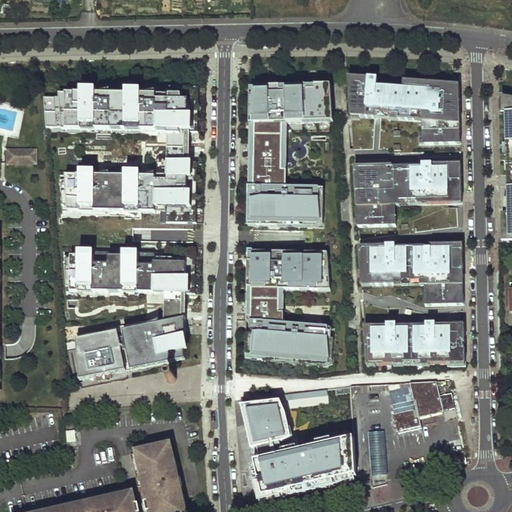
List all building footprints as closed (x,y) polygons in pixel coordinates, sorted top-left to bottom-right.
[(351,85),(348,85),(349,114),(358,115),(357,117),(374,118),(374,113),(398,115),(397,120),(414,121),(413,117),(420,117),(420,122),(421,134),(423,134),(424,145),(456,144),(455,134),(459,134),(459,117),(455,117),(455,109),(458,108),(458,86),(402,82),(402,88),(376,86),(377,80),(351,78),(351,85)] [(332,121),(330,85),(279,86),(279,91),(269,91),(269,87),(255,87),(254,96),(250,96),(249,123),(254,123),(254,135),(282,135),(282,122),(287,122),(332,121)] [(166,223),(196,224),(197,163),(185,163),(185,133),(197,133),(198,88),(169,87),(168,98),(157,98),(157,92),(142,92),(142,96),(112,96),(111,92),(97,91),(96,95),(61,95),(61,99),(44,99),(46,128),(62,128),(62,131),(168,133),(167,163),(167,178),(166,178),(166,177),(157,176),(157,178),(156,178),(156,173),(141,173),(140,178),(110,177),(110,173),(95,173),(95,177),(60,176),(63,211),(155,213),(156,208),(166,209),(166,223)] [(511,99),(505,98),(505,102),(502,102),(502,115),(506,115),(506,145),(503,144),(503,155),(506,155),(507,175),(507,187),(508,215),(501,215),(502,240),(511,239),(511,99)] [(286,155),(287,135),(282,135),(254,135),(249,135),(249,155),(254,155),(282,155),(286,155)] [(35,161),(35,149),(8,149),(8,161),(35,161)] [(249,169),(248,195),(253,195),(262,195),(262,186),(286,187),(286,169),(281,169),(282,155),(254,155),(253,169),(249,169)] [(386,167),(353,168),(353,175),(360,174),(360,176),(360,186),(354,186),(356,208),(361,207),(361,217),(357,218),(357,228),(395,227),(395,217),(390,217),(390,201),(417,200),(418,205),(451,204),(451,191),(461,190),(460,175),(455,175),(455,165),(417,166),(417,167),(417,171),(387,172),(386,168),(386,167)] [(262,195),(253,195),(253,199),(262,197),(268,197),(268,191),(276,192),(276,191),(313,192),(313,198),(323,198),(324,187),(286,187),(262,186),(262,195)] [(461,190),(451,191),(451,204),(461,204),(461,190)] [(323,225),(323,198),(313,198),(313,192),(276,191),(276,192),(276,198),(268,197),(262,197),(253,199),(248,200),(248,225),(257,225),(256,230),(277,230),(277,224),(323,225)] [(394,205),(418,205),(417,200),(390,201),(390,217),(395,217),(394,205)] [(359,248),(359,255),(364,254),(364,264),(360,265),(361,282),(394,282),(394,278),(429,277),(429,296),(425,296),(425,306),(463,305),(463,276),(457,276),(457,265),(462,265),(462,258),(456,258),(456,252),(462,252),(462,246),(430,246),(430,248),(395,248),(395,247),(386,247),(387,252),(380,252),(380,247),(359,248)] [(80,381),(185,358),(186,319),(182,319),(183,294),(195,295),(196,249),(166,249),(165,264),(154,263),(154,254),(139,253),(138,258),(109,256),(109,253),(94,253),(94,257),(64,256),(67,293),(165,294),(164,323),(159,324),(158,318),(150,320),(151,326),(111,333),(110,330),(96,332),(97,337),(77,342),(80,381)] [(329,289),(327,261),(318,261),(318,256),(308,256),(308,261),(298,261),(298,256),(287,256),(287,260),(277,260),(277,256),(253,255),(252,255),(252,265),(247,264),(247,291),(252,291),(251,304),(279,305),(279,293),(284,293),(299,293),(299,288),(309,288),(309,294),(318,294),(318,289),(329,289)] [(394,278),(394,282),(425,282),(425,296),(429,296),(429,277),(394,278)] [(284,316),(284,305),(279,305),(251,304),(246,304),(246,316),(251,316),(284,316)] [(284,324),(284,316),(251,316),(251,325),(250,325),(250,331),(251,331),(263,331),(263,324),(284,324)] [(334,341),(335,330),(284,326),(284,324),(263,324),(263,331),(251,331),(251,336),(260,335),(270,336),(271,329),(288,331),(287,337),(294,338),(294,331),(300,332),(299,338),(306,339),(306,332),(327,334),(327,340),(334,341)] [(429,365),(448,364),(448,362),(465,362),(465,348),(463,348),(463,343),(464,343),(464,328),(451,328),(451,326),(435,326),(435,325),(427,325),(427,326),(402,327),(402,332),(396,332),(396,327),(396,326),(387,326),(387,327),(372,327),(372,331),(364,331),(367,363),(375,363),(375,366),(394,365),(394,363),(429,363),(429,365)] [(251,336),(246,336),(246,356),(255,357),(255,362),(264,363),(265,357),(332,362),(334,341),(327,340),(327,334),(306,332),(306,339),(299,338),(300,332),(294,331),(294,338),(287,337),(288,331),(271,329),(270,336),(260,335),(251,336)] [(265,357),(264,363),(325,367),(332,365),(332,362),(265,357)] [(176,376),(175,375),(173,374),(172,373),(170,374),(168,375),(167,376),(166,378),(166,380),(166,382),(168,383),(169,384),(171,385),(173,385),(175,384),(176,383),(177,381),(177,379),(177,378),(176,376)] [(436,382),(387,385),(394,414),(398,430),(399,435),(421,430),(420,425),(419,418),(443,412),(436,382)] [(295,392),(296,405),(328,405),(327,391),(295,392)] [(453,393),(441,396),(444,410),(456,407),(453,393)] [(296,454),(283,394),(241,400),(267,497),(354,478),(353,441),(296,454)] [(386,433),(398,430),(394,414),(382,417),(386,433)] [(68,441),(76,440),(75,430),(67,431),(68,441)] [(384,457),(383,432),(368,433),(369,458),(371,476),(386,474),(384,457)] [(137,486),(23,511),(185,511),(181,495),(178,495),(174,478),(177,478),(171,453),(170,445),(162,447),(161,445),(144,449),(144,451),(129,454),(137,486)] [(355,480),(348,481),(351,494),(358,492),(355,480)]
